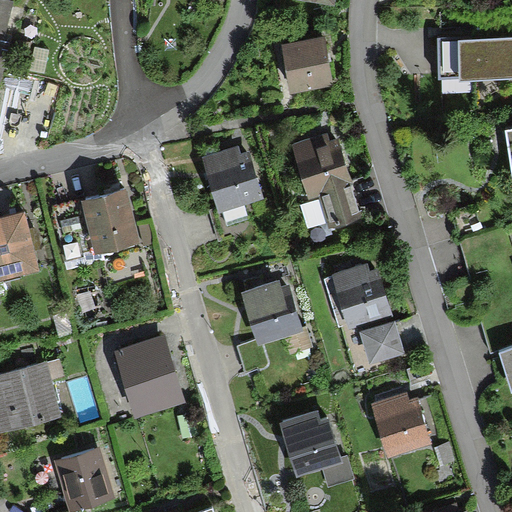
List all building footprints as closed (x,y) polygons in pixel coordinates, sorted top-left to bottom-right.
[(326,26),(279,30),(283,83),(331,79),(326,26)] [(511,30),(435,29),(434,75),(511,76),(511,30)] [(511,118),(500,119),(505,172),(511,171),(511,118)] [(332,125),(291,136),(313,218),(354,207),(332,125)] [(246,134),(199,146),(215,206),(261,194),(246,134)] [(119,178),(71,189),(87,258),(135,246),(119,178)] [(20,199),(0,203),(0,270),(35,263),(20,199)] [(400,349),(374,256),(324,270),(350,363),(400,349)] [(281,264),(237,276),(252,336),(297,325),(281,264)] [(158,324),(112,336),(132,411),(178,399),(158,324)] [(511,334),(493,341),(508,390),(511,389),(511,334)] [(43,359),(0,367),(0,426),(54,416),(43,359)] [(411,379),(366,392),(385,456),(430,443),(411,379)] [(326,392),(275,406),(294,476),(345,462),(326,392)] [(92,440),(48,452),(63,505),(107,492),(92,440)] [(463,511),(461,502),(429,511),(463,511)] [(208,511),(206,503),(177,511),(208,511)]
